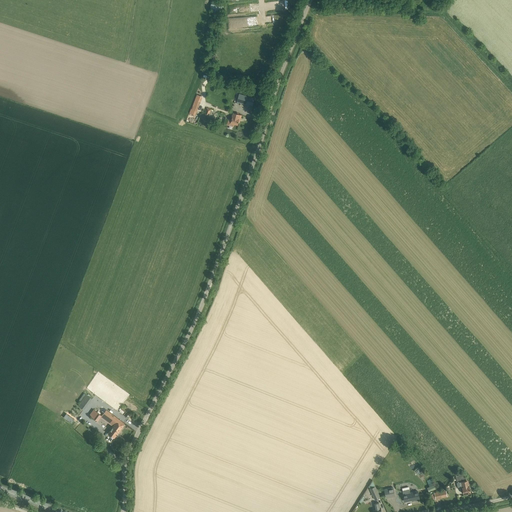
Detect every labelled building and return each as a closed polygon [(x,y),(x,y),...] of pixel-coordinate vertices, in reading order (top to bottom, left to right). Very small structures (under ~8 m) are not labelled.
[(221,1),(218,0),(215,0),(214,0),(211,3),(211,6),(212,10),(215,12),(218,13),(222,11),(223,7),(223,4),(221,1)] [(203,96),(201,96),(202,93),(198,91),(191,109),(197,111),(203,96)] [(239,94),(237,102),(248,105),(249,104),(252,105),(254,98),(239,94)] [(241,115),(234,112),(232,119),(229,118),(227,124),(234,126),(234,123),(237,124),(238,121),(239,122),(241,115)] [(81,401),(78,405),(85,409),(92,398),(84,393),(79,400),(81,401)] [(114,426),(108,433),(114,437),(125,423),(106,409),(102,415),(94,409),(90,415),(98,421),(101,417),(114,426)] [(67,413),(64,417),(72,423),(74,419),(67,413)] [(453,478),(454,481),(465,478),(464,472),(460,473),(460,474),(453,476),(453,478)] [(370,488),(375,500),(380,497),(372,480),(369,485),(370,488)] [(466,480),(461,481),(463,494),(471,492),(469,482),(466,482),(466,480)] [(393,487),(384,489),(386,498),(395,496),(393,487)] [(403,491),(404,494),(403,494),(405,501),(419,498),(418,491),(410,493),(410,490),(403,491)]
